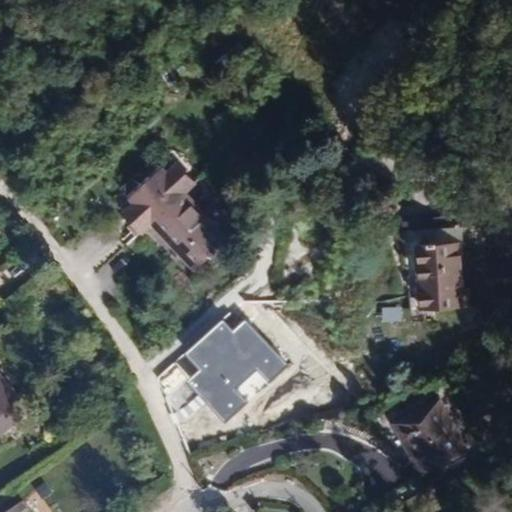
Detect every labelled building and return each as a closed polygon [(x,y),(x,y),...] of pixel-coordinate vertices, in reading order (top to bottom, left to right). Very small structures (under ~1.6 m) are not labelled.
[(205,177),(188,156),(183,161),(199,182),(205,177)] [(235,234),(195,185),(199,182),(183,161),(179,164),(176,160),(140,188),(143,192),(134,200),(150,221),(160,213),(200,263),(213,253),(219,260),(232,249),(226,241),(235,234)] [(453,308),(440,243),(400,252),(413,316),(453,308)] [(0,398),(16,385),(0,364),(0,398)] [(24,395),(16,385),(0,398),(0,420),(5,428),(29,409),(21,398),(24,395)] [(405,422),(419,452),(465,432),(451,401),(405,422)] [(465,432),(419,452),(428,473),(430,473),(475,452),(465,432)] [(37,511),(26,496),(4,511),(37,511)]
